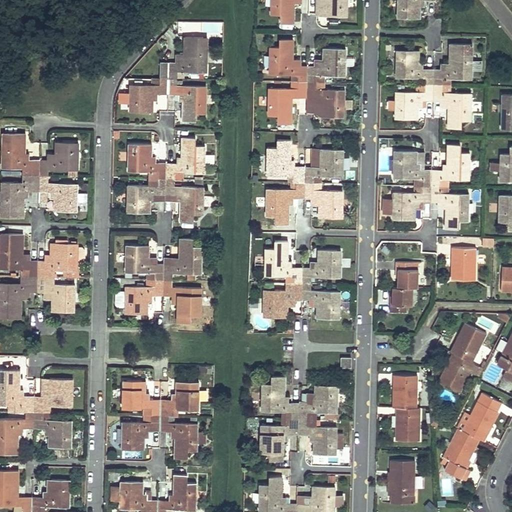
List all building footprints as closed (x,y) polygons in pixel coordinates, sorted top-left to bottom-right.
[(271,0),(271,13),(281,13),(281,21),(294,21),(294,1),(294,0),(271,0)] [(324,0),(316,0),(316,14),(324,14),(324,0)] [(324,0),(324,14),(346,15),(346,0),(324,0)] [(398,0),(398,17),(420,17),(420,5),(420,0),(398,0)] [(183,19),(182,32),(223,34),(224,21),(183,19)] [(160,62),(160,77),(169,77),(169,78),(182,78),(183,75),(190,75),(190,71),(206,71),(207,37),(185,37),(185,55),(184,63),(177,63),(160,62)] [(294,40),(281,40),(280,48),(270,47),(270,73),(292,74),(292,81),(299,81),(308,81),(308,67),(300,66),(300,63),(298,63),(298,59),(293,59),(294,40)] [(434,70),(434,85),(451,85),(451,78),(472,78),(472,70),(482,70),(482,61),(472,61),(472,44),(450,44),(450,64),(450,70),(442,70),(434,70)] [(308,67),(308,81),(324,82),(324,75),(345,75),(346,49),(323,48),(323,61),(315,60),(315,67),(308,67)] [(420,51),(397,50),(396,76),(426,77),(426,85),(434,85),(434,70),(423,69),(419,69),(419,62),(420,51)] [(130,82),(130,93),(130,101),(129,110),(152,111),(153,99),(153,93),(161,93),(168,93),(169,78),(169,77),(160,77),(160,83),(130,82)] [(169,78),(168,93),(180,93),(184,93),(184,100),(183,120),(196,120),(196,112),(205,113),(206,86),(188,86),(188,81),(182,81),(182,78),(169,78)] [(299,81),(292,81),(292,89),(269,88),(269,114),(279,115),(278,122),(291,123),(292,103),(292,97),(296,97),(307,97),(308,81),(299,81)] [(308,81),(307,97),(322,97),(322,116),(344,116),(344,109),(344,104),(344,99),(344,90),(324,89),(324,82),(308,81)] [(426,85),(417,84),(417,92),(396,91),(396,100),(395,109),(395,117),(418,118),(418,106),(419,100),(423,100),(433,100),(434,85),(426,85)] [(451,85),(434,85),(433,100),(442,101),(449,101),(449,107),(448,127),(460,127),(461,119),(471,119),(471,94),(451,93),(451,85)] [(130,93),(119,92),(119,101),(130,101),(130,93)] [(511,94),(502,94),(501,128),(511,128),(511,94)] [(322,97),(307,97),(307,112),(315,112),(322,116),(322,97)] [(26,133),(3,133),(2,167),(24,168),(23,175),(39,176),(40,160),(29,160),(25,160),(25,154),(26,133)] [(195,138),(183,138),(182,157),(182,164),(178,163),(167,163),(166,179),(174,179),(183,179),(183,172),(204,172),(204,164),(204,154),(204,146),(195,146),(195,138)] [(291,141),(278,140),(278,148),(268,148),(267,174),(297,175),(297,182),(305,182),(305,167),(294,167),(290,167),(290,161),(291,141)] [(39,176),(48,176),(48,168),(66,169),(66,176),(77,177),(78,143),(56,142),(56,155),(55,161),(48,160),(40,160),(39,176)] [(152,145),(129,144),(128,170),(150,171),(149,178),(166,179),(167,163),(155,163),(151,163),(151,157),(152,145)] [(460,145),(448,144),(447,164),(447,170),(444,170),(432,170),(431,186),(448,186),(448,179),(469,179),(470,153),(460,152),(460,145)] [(511,145),(511,146),(510,154),(501,154),(500,162),(500,171),(500,180),(511,180),(511,145)] [(313,168),(305,167),(305,182),(321,183),(321,175),(342,176),(343,150),(321,150),(321,151),(320,168),(313,168)] [(417,151),(395,151),(395,160),(394,170),(394,177),(415,177),(415,186),(431,186),(432,170),(424,170),(417,170),(417,151)] [(214,154),(204,154),(204,164),(214,164),(214,154)] [(500,162),(492,161),(492,171),(500,171),(500,162)] [(39,176),(23,175),(23,182),(3,181),(2,191),(2,199),(2,216),(23,217),(24,196),(24,190),(29,190),(39,191),(39,176)] [(48,176),(39,176),(39,191),(38,202),(47,202),(47,191),(51,191),(55,191),(55,197),(54,209),(76,210),(77,202),(77,192),(77,184),(48,183),(48,176)] [(166,179),(149,178),(149,186),(128,185),(127,211),(150,212),(150,200),(166,200),(166,194),(166,179)] [(174,179),(166,179),(166,194),(173,195),(173,201),(181,202),(180,221),(193,222),(193,213),(203,213),(203,187),(174,187),(174,179)] [(305,182),(297,182),(297,190),(267,189),(266,215),(276,215),(276,223),(289,223),(289,203),(289,196),(293,196),(304,197),(305,182)] [(321,183),(305,182),(304,197),(316,197),(319,197),(319,204),(319,216),(342,216),(342,191),(321,190),(321,183)] [(416,219),(416,207),(416,200),(424,201),(431,201),(431,186),(415,186),(415,192),(394,192),(393,199),(382,199),(382,215),(393,215),(393,218),(416,219)] [(448,186),(431,186),(431,201),(439,201),(446,201),(446,207),(446,228),(458,228),(458,220),(468,220),(468,195),(448,193),(448,186)] [(87,193),(77,192),(77,202),(87,202),(87,193)] [(511,195),(499,195),(499,222),(509,222),(508,230),(511,229),(511,195)] [(37,275),(38,260),(30,260),(23,260),(23,254),(23,234),(1,234),(0,259),(0,267),(21,268),(21,275),(37,275)] [(192,239),(180,238),(179,258),(179,265),(171,264),(164,264),(164,279),(172,279),(172,272),(201,273),(202,247),(192,247),(192,239)] [(37,275),(54,276),(54,269),(65,269),(64,276),(75,276),(78,276),(78,260),(78,246),(78,242),(76,242),(76,240),(71,240),(71,242),(68,242),(68,239),(56,239),(55,242),(51,242),(50,254),(50,261),(44,260),(38,260),(37,275)] [(289,241),(275,240),(275,249),(266,248),(265,258),(265,267),(264,275),(286,275),(286,282),(289,282),(302,283),(303,268),(288,268),(289,241)] [(149,246),(126,245),(126,271),(147,272),(147,278),(164,279),(164,264),(153,264),(149,264),(149,258),(149,246)] [(475,247),(453,247),(453,255),(455,255),(455,267),(453,267),(453,279),(475,280),(475,247)] [(341,250),(319,250),(318,263),(318,269),(311,269),(303,268),(302,283),(310,283),(310,276),(340,277),(341,250)] [(265,267),(265,258),(255,258),(255,266),(265,267)] [(418,262),(396,262),(396,270),(398,271),(398,287),(413,287),(418,287),(418,262)] [(511,266),(502,266),(501,289),(511,289),(511,266)] [(37,275),(21,275),(21,283),(0,282),(0,316),(21,317),(22,297),(22,291),(30,291),(37,291),(37,275)] [(54,276),(37,275),(37,291),(45,291),(52,291),(52,298),(52,310),(74,311),(75,285),(54,284),(54,276)] [(164,279),(147,278),(147,286),(126,285),(125,312),(147,312),(148,300),(148,294),(152,294),(163,295),(164,279)] [(172,279),(164,279),(163,295),(175,295),(178,295),(178,301),(178,321),(191,321),(191,314),(200,314),(201,287),(172,287),(172,279)] [(302,283),(289,282),(289,290),(264,290),(264,316),(287,316),(287,304),(287,297),(291,298),(302,298),(302,283)] [(310,283),(302,283),(302,298),(314,298),(317,298),(317,305),(317,317),(340,318),(340,292),(310,291),(310,283)] [(398,287),(393,286),(393,302),(391,302),(391,312),(407,312),(407,305),(413,304),(413,287),(398,287)] [(486,333),(465,322),(459,334),(461,335),(456,345),(454,344),(450,351),(453,352),(471,362),(486,333)] [(511,335),(498,363),(507,368),(511,370),(511,335)] [(471,362),(453,352),(449,359),(451,360),(446,371),(444,370),(439,381),(459,392),(470,372),(479,376),(484,368),(474,363),(471,362)] [(351,357),(342,357),(342,367),(351,367),(351,357)] [(511,370),(507,368),(503,376),(511,380),(511,370)] [(26,412),(33,412),(34,397),(23,396),(18,396),(19,390),(19,370),(0,370),(0,403),(9,404),(12,404),(12,411),(26,412)] [(418,375),(394,374),(394,382),(397,383),(396,394),(394,394),(394,407),(397,407),(418,408),(418,375)] [(285,376),(272,376),(272,384),(262,384),(262,409),(283,410),(283,418),(299,418),(300,403),(288,403),(285,403),(285,397),(285,376)] [(72,379),(49,379),(49,397),(41,397),(34,397),(33,412),(50,412),(50,404),(71,405),(72,379)] [(49,397),(49,379),(42,379),(41,397),(49,397)] [(146,381),(124,380),(123,406),(143,407),(152,407),(152,415),(161,415),(161,400),(149,399),(145,399),(145,393),(146,381)] [(199,382),(177,382),(176,394),(176,400),(172,400),(161,400),(161,415),(168,415),(177,416),(177,408),(198,408),(198,399),(199,390),(199,382)] [(338,386),(315,385),(315,397),(314,404),(307,404),(300,403),(299,418),(316,419),(316,411),(338,412),(338,386)] [(207,390),(199,390),(198,399),(207,400),(207,390)] [(502,402),(484,393),(472,415),(466,412),(458,427),(459,427),(479,438),(485,441),(488,434),(486,432),(492,422),(494,423),(500,411),(498,410),(502,402)] [(152,407),(143,407),(143,415),(152,415),(152,407)] [(418,408),(397,407),(397,415),(399,416),(399,427),(397,427),(397,439),(420,440),(421,408),(418,408)] [(33,412),(26,412),(25,419),(0,418),(0,452),(18,453),(19,433),(19,427),(22,427),(33,427),(33,412)] [(50,412),(33,412),(33,427),(45,427),(49,428),(48,433),(48,446),(70,446),(71,420),(49,419),(50,412)] [(161,415),(152,415),(152,422),(143,422),(123,421),(122,448),(144,448),(145,436),(145,430),(149,430),(160,430),(161,415)] [(168,415),(161,415),(160,430),(172,431),(175,431),(175,437),(174,457),(188,457),(188,449),(197,449),(197,442),(198,432),(198,423),(168,422),(168,415)] [(299,418),(283,418),(282,425),(261,424),(261,451),(270,451),(270,459),(283,459),(284,439),(284,433),(288,433),(299,433),(299,418)] [(316,419),(299,418),(299,433),(310,434),(314,434),(314,440),(314,452),(336,453),(336,447),(343,447),(343,433),(337,433),(337,427),(316,426),(316,419)] [(479,438),(459,427),(444,456),(450,460),(445,469),(466,480),(470,470),(465,468),(469,460),(467,459),(472,449),(473,450),(479,438)] [(415,460),(391,459),(391,472),(393,472),(392,485),(390,485),(390,494),(392,494),(414,495),(415,460)] [(19,471),(0,469),(0,503),(24,505),(24,511),(31,511),(32,497),(21,497),(17,497),(18,490),(19,471)] [(187,475),(174,474),(174,495),(174,501),(170,501),(158,501),(158,511),(174,511),(175,508),(196,509),(196,483),(187,483),(187,475)] [(283,477),(270,477),(269,485),(260,485),(259,510),(280,511),(296,511),(297,504),(290,504),(290,497),(282,497),(283,477)] [(71,480),(48,479),(48,491),(48,498),(44,497),(32,497),(31,511),(48,511),(49,505),(70,506),(71,480)] [(143,482),(121,481),(121,486),(120,501),(120,507),(128,507),(135,507),(141,507),(141,511),(158,511),(158,501),(147,500),(143,500),(143,494),(143,482)] [(120,501),(121,486),(111,485),(111,500),(120,501)] [(335,486),(313,486),(312,498),(312,505),(309,504),(297,504),(296,511),(334,511),(335,505),(335,495),(335,486)] [(413,503),(414,495),(392,494),(392,502),(413,503)]
